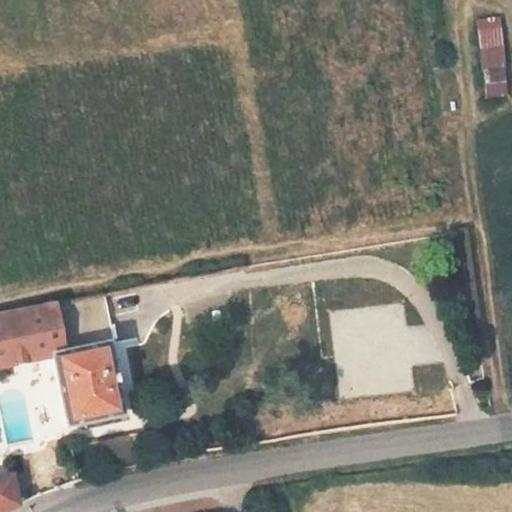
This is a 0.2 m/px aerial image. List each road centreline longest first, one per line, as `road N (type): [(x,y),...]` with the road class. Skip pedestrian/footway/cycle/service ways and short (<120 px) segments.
road 1 (track): [(0,305),(475,218)]
road 2 (residential): [(511,426),(279,461),(70,511)]
road 3 (track): [(464,0),(457,23),(465,129),(509,426)]
